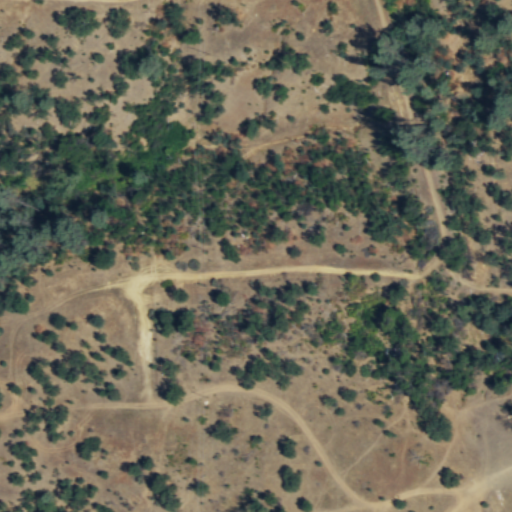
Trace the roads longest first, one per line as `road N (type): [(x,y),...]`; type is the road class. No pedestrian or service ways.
road 1 (track): [(438,258),(409,276),(308,266),(135,280),(144,390),(149,400),(166,403),(214,387),(263,392),(289,409),(337,479),(371,503),(416,489),(461,492),(511,473)]
road 2 (track): [(376,0),(444,239),(438,258),(474,286),(511,290)]
road 3 (track): [(149,400),(36,409),(20,401),(9,379),(10,338),(28,314),(83,289),(135,280)]
